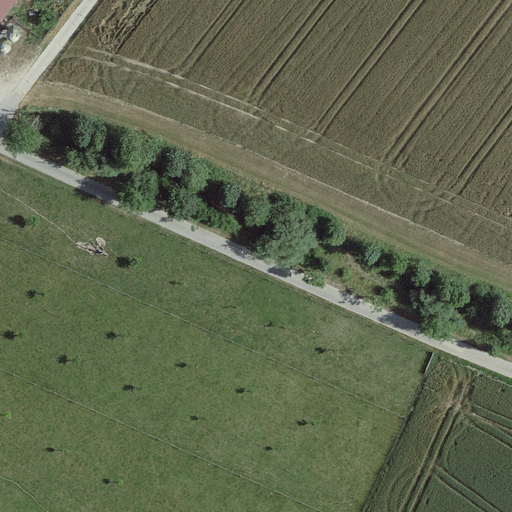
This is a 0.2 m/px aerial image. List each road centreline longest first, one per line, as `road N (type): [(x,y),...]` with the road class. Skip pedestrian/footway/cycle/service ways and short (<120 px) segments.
road 1 (unclassified): [(0,143),(511,370)]
road 2 (track): [(0,118),(90,0)]
